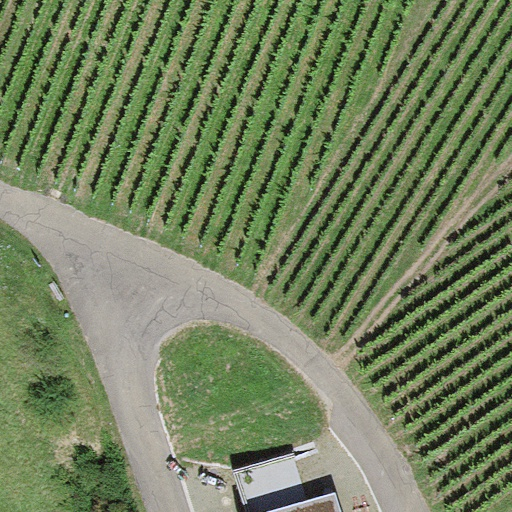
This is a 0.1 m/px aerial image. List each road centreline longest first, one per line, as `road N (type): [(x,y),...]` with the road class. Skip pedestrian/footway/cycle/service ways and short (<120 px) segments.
road 1 (track): [(122,290),(191,293),(282,336),(344,391),(411,511)]
road 2 (track): [(164,511),(125,392),(122,290)]
road 3 (track): [(0,213),(122,290)]
